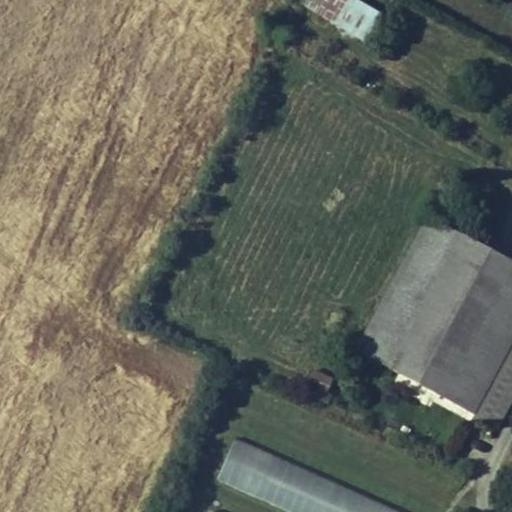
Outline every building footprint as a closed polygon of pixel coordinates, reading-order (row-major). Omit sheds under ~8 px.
[(302,0),(299,6),(358,39),(375,10),(357,0),(302,0)] [(358,339),(406,363),(470,227),(423,205),(358,339)] [(511,247),(470,227),(406,363),(511,415),(511,247)] [(309,370),(303,392),(325,398),(331,376),(309,370)] [(419,511),(238,429),(220,473),(305,511),(419,511)] [(232,511),(213,503),(209,511),(232,511)]
